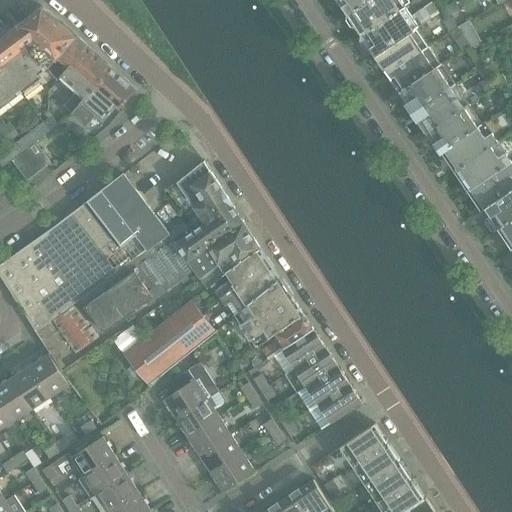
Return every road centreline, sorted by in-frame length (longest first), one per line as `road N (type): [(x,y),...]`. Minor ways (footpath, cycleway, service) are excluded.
road 1 (residential): [(511,310),(302,0)]
road 2 (residential): [(385,396),(208,128),(177,96)]
road 3 (residential): [(0,235),(177,96)]
road 4 (residential): [(385,396),(209,511)]
road 5 (residential): [(177,96),(73,0)]
road 6 (residential): [(461,511),(385,396)]
road 7 (residential): [(196,511),(129,412)]
